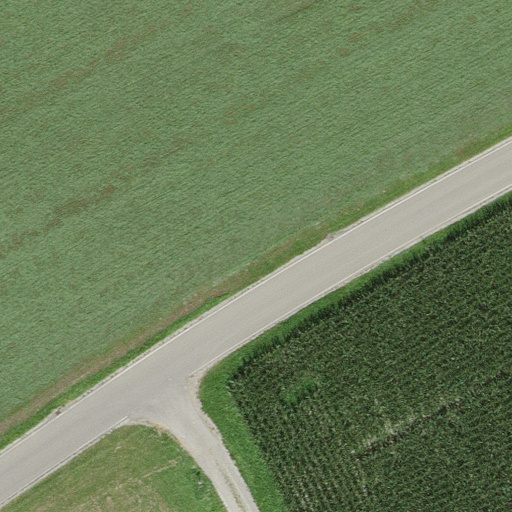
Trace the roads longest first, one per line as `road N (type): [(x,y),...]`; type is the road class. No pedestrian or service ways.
road 1 (residential): [(511,171),(168,369),(0,484)]
road 2 (track): [(168,369),(244,511)]
